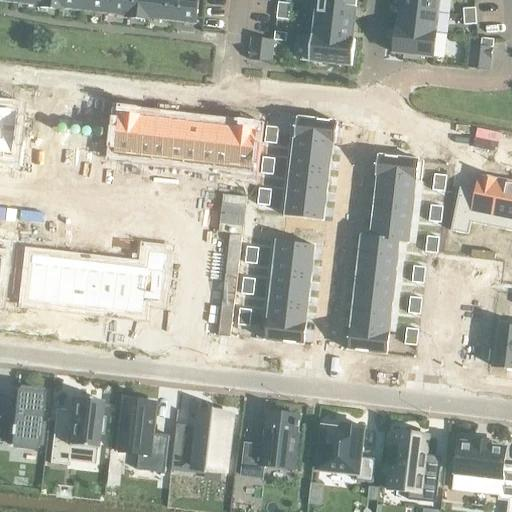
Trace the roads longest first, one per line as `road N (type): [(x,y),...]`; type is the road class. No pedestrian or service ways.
road 1 (residential): [(0,353),(511,413)]
road 2 (residential): [(0,73),(202,96),(252,86),(362,101)]
road 3 (residential): [(511,80),(420,78),(399,86),(379,109)]
road 4 (residential): [(379,109),(511,145)]
